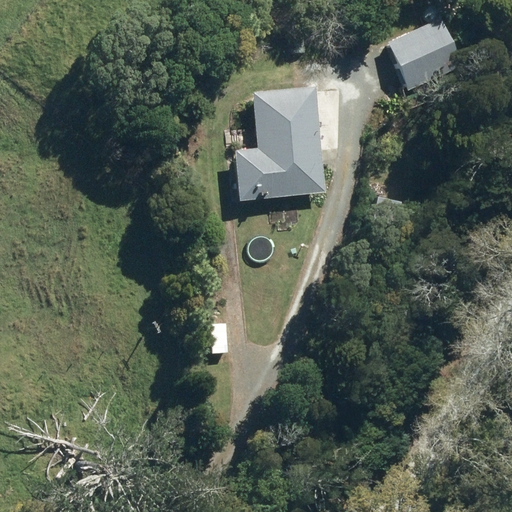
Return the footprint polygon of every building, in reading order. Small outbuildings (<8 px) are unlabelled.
[(439,21),(383,45),(404,93),(460,69),(439,21)] [(288,30),(289,55),(303,54),(302,29),(288,30)] [(259,67),(271,63),(267,53),(255,58),(259,67)] [(311,89),(249,95),(254,151),(229,153),(234,203),(321,195),(311,89)] [(370,225),(396,229),(401,203),(374,199),(370,225)] [(206,324),(207,354),(223,353),(222,324),(206,324)]
